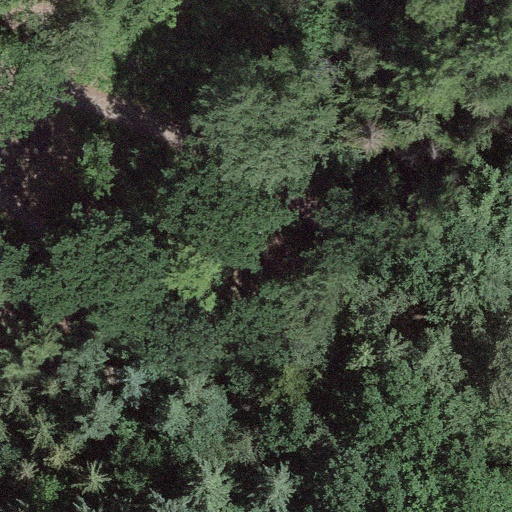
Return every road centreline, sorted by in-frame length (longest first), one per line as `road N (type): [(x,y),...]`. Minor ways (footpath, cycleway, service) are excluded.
road 1 (track): [(0,78),(179,124),(267,173),(377,254),(511,386)]
road 2 (track): [(0,191),(41,216),(156,319),(296,463),(330,511)]
